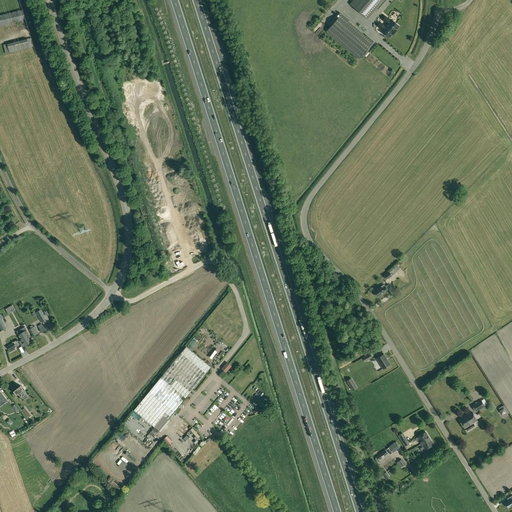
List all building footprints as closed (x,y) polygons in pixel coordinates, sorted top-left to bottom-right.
[(384,0),(353,0),(350,4),(368,19),(384,0)] [(23,10),(0,15),(0,26),(26,20),(23,10)] [(348,21),(349,20),(342,14),(326,31),(358,59),(373,41),(366,35),(366,36),(348,21)] [(380,22),(377,26),(382,30),(381,31),(389,37),(392,34),(393,34),(396,30),(399,26),(391,20),(390,21),(386,16),(383,20),(387,24),(385,27),(380,22)] [(31,38),(3,45),(6,54),(33,47),(31,38)] [(389,272),(384,276),(386,279),(392,276),(392,275),(394,274),(400,268),(396,264),(390,270),(389,271),(389,272)] [(384,284),(381,287),(381,286),(374,291),(377,296),(384,292),(384,291),(387,289),(389,288),(387,285),(386,286),(384,284)] [(49,328),(47,324),(39,329),(42,333),(49,328)] [(30,329),(29,330),(33,336),(39,333),(36,327),(35,326),(33,327),(32,325),(30,326),(31,329),(30,329)] [(24,327),(16,331),(18,335),(21,340),(22,341),(26,339),(25,336),(29,334),(26,330),(24,327)] [(22,341),(20,342),(22,347),(24,346),(32,341),(29,334),(25,336),(26,339),(22,341)] [(14,343),(7,346),(10,352),(15,350),(14,348),(16,347),(14,343)] [(186,347),(134,410),(160,432),(165,426),(170,420),(168,419),(211,367),(186,347)] [(383,369),(390,364),(384,354),(377,359),(383,369)] [(227,362),(221,368),(226,372),(231,366),(227,362)] [(352,390),(356,388),(357,387),(351,378),(347,381),(348,383),(352,390)] [(20,385),(13,391),(16,394),(17,394),(16,394),(19,392),(21,395),(20,395),(21,395),(19,397),(22,401),(28,396),(25,392),(26,391),(24,389),(24,390),(20,385)] [(473,406),(476,411),(485,406),(481,400),(473,406)] [(459,420),(464,428),(477,420),(472,412),(459,420)] [(417,437),(415,439),(417,442),(419,441),(421,443),(430,438),(426,432),(417,437)] [(408,441),(404,435),(400,438),(403,444),(408,441)] [(172,441),(167,436),(163,439),(167,445),(172,441)] [(423,446),(420,448),(422,451),(425,450),(434,445),(430,438),(421,443),(423,446)] [(387,449),(389,453),(390,454),(393,452),(400,448),(396,443),(395,442),(389,447),(387,449)] [(388,453),(386,450),(377,456),(379,460),(388,453)]
